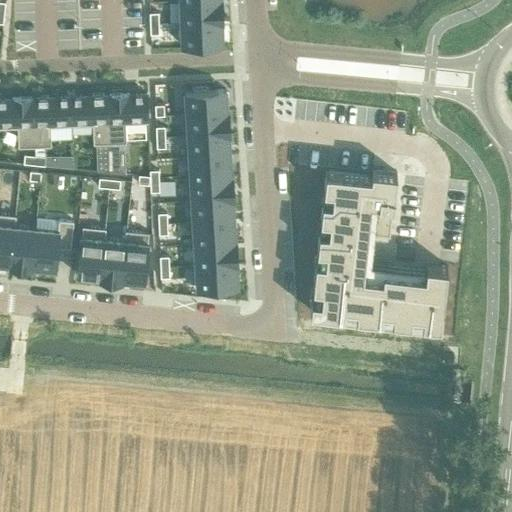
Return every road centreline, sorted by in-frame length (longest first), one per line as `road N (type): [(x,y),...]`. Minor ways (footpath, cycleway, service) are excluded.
road 1 (residential): [(0,303),(274,330),(258,58)]
road 2 (residential): [(0,68),(258,58)]
road 3 (unclassified): [(265,61),(294,79),(480,99)]
road 4 (unclassified): [(483,70),(296,51),(265,61)]
